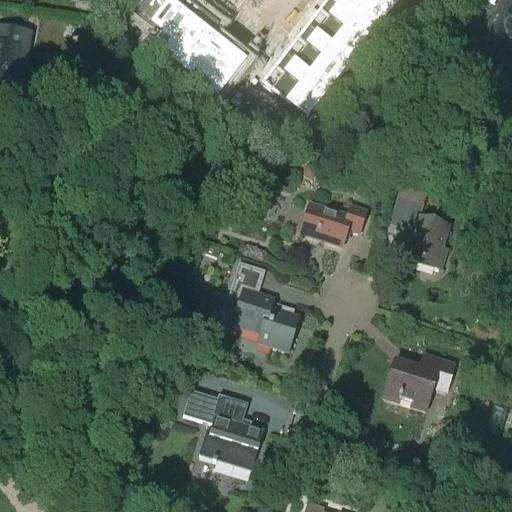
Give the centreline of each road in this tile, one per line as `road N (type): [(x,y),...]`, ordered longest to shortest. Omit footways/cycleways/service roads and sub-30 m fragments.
road 1 (residential): [(504,511),(317,448),(310,425),(346,295)]
road 2 (residential): [(101,511),(0,419)]
